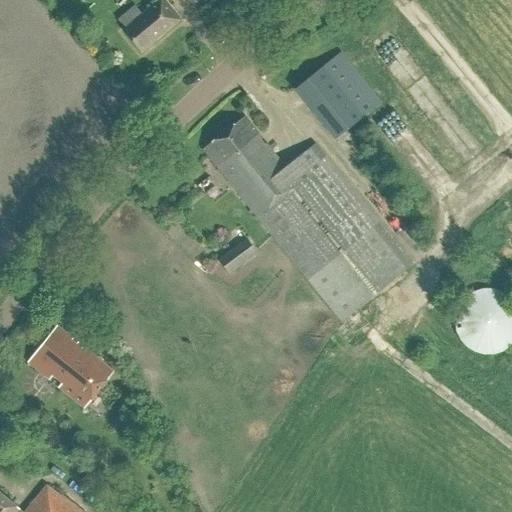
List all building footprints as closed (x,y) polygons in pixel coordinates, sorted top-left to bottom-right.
[(141,51),(177,19),(179,17),(163,0),(160,0),(141,16),(125,29),(123,31),(124,32),(141,51)] [(294,91),(334,141),(380,103),(340,53),(294,91)] [(278,171),(269,160),(274,156),(244,118),(201,152),(266,231),(340,322),(411,265),(314,144),(284,169),(282,167),(278,171)] [(389,159),(376,171),(392,188),(405,176),(389,159)] [(246,240),(219,260),(229,275),(257,254),(246,240)] [(495,355),(504,352),(511,346),(511,298),(507,294),(498,290),(488,289),(478,291),(469,295),(462,302),(457,311),(455,321),(456,331),(460,340),(467,347),(475,353),(485,355),(495,355)] [(56,388),(82,409),(111,374),(55,329),(27,364),(47,381),(51,376),(60,383),(56,388)] [(0,367),(0,373),(52,420),(65,407),(9,357),(0,367)] [(0,511),(72,511),(46,489),(26,511),(17,511),(0,497),(0,511)]
